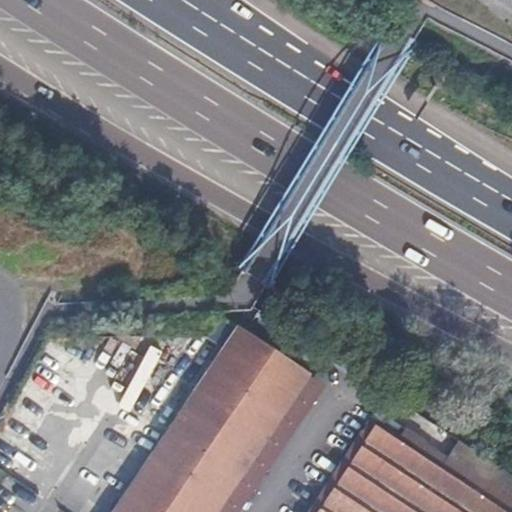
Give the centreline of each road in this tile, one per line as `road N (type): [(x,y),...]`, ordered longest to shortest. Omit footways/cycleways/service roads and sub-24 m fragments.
road 1 (motorway): [(0,56),(511,355)]
road 2 (motorway): [(36,0),(511,288)]
road 3 (motorway): [(511,203),(182,0)]
